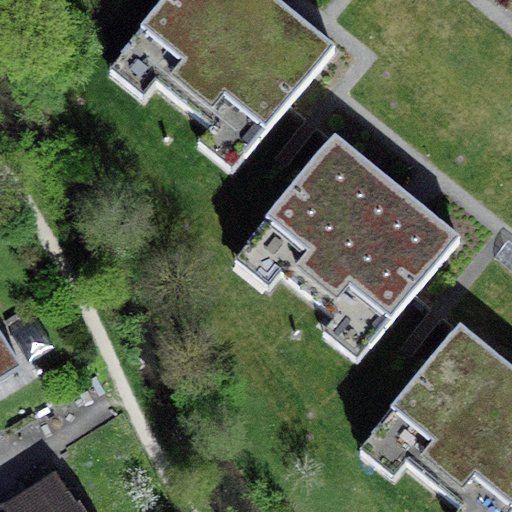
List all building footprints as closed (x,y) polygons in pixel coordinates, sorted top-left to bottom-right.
[(327,55),(257,0),(176,0),(148,35),(188,67),(168,91),(215,128),(231,108),(264,134),(327,55)] [(454,254),(335,150),(268,226),(309,261),(294,279),(335,315),(351,296),(389,329),(454,254)] [(511,511),(511,386),(455,343),(396,419),(438,451),(423,470),(467,504),(477,490),(505,511),(511,511)] [(0,390),(13,383),(0,362),(0,390)] [(64,511),(50,490),(15,511),(64,511)]
